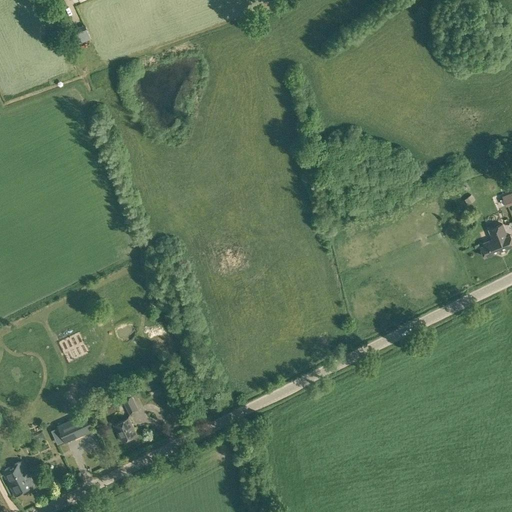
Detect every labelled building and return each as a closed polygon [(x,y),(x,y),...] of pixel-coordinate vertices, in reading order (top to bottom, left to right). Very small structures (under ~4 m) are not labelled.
[(73,35),(77,45),(92,38),(88,29),(73,35)] [(511,192),(502,196),(506,206),(511,204),(511,192)] [(471,195),(465,200),(468,205),(475,200),(471,195)] [(481,247),(484,256),(511,245),(511,238),(511,235),(507,236),(502,224),(489,229),(494,241),(481,247)] [(124,399),(130,412),(138,408),(131,396),(124,399)] [(85,411),(56,424),(57,426),(64,440),(64,442),(93,429),(93,427),(86,413),(85,411)] [(114,424),(123,441),(137,434),(128,417),(114,424)] [(2,471),(15,496),(35,486),(22,460),(2,471)]
